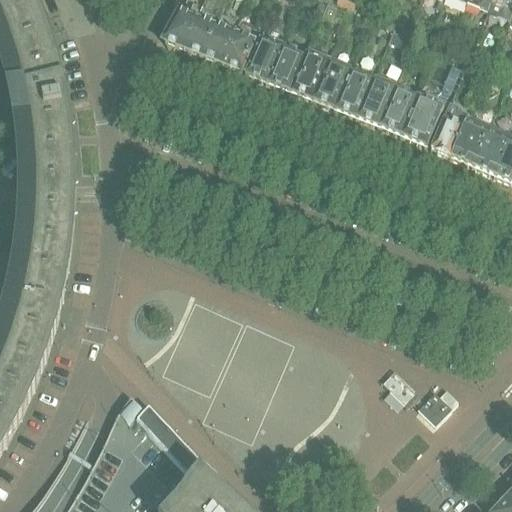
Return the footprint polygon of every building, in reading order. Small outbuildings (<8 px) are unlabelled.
[(0,0),(0,28),(5,41),(14,68),(21,96),(26,123),(29,145),(32,176),(32,181),(32,194),(32,210),(30,239),(27,268),(23,285),(0,259),(0,311),(0,312),(0,459),(6,450),(21,423),(34,394),(45,365),(55,335),(59,321),(63,305),(68,274),(72,243),(74,211),(74,195),(74,184),(74,175),(72,149),(68,118),(62,87),(54,57),(45,28),(33,0),(0,0)] [(183,57),(202,65),(215,33),(215,34),(221,20),(226,6),(211,0),(206,0),(202,12),(183,57)] [(339,0),(336,7),(345,11),(348,1),(345,0),(339,0)] [(470,0),(445,0),(446,0),(467,9),(470,0)] [(494,0),(470,0),(467,9),(487,17),(494,0)] [(511,0),(494,0),(487,17),(488,17),(489,20),(495,23),(499,22),(509,25),(511,19),(511,17),(511,0)] [(345,11),(346,11),(352,14),(356,5),(348,1),(345,11)] [(322,21),(327,8),(319,5),(314,18),(322,21)] [(187,22),(178,19),(164,44),(167,51),(183,57),(202,12),(193,8),(187,22)] [(327,8),(322,21),(323,21),(322,24),(331,28),(338,13),(327,8)] [(364,21),(372,24),(375,16),(367,13),(364,21)] [(202,65),(221,72),(240,28),(221,20),(215,34),(215,33),(202,65)] [(401,37),(405,26),(390,20),(385,30),(401,37)] [(366,37),(370,26),(357,21),(355,28),(358,35),(366,37)] [(372,27),(368,36),(376,39),(380,30),(372,27)] [(241,80),(254,49),(259,36),(240,28),(221,72),(241,80)] [(393,36),(388,47),(398,51),(403,41),(393,36)] [(259,47),(244,81),(266,90),(285,47),(262,38),(259,47)] [(431,38),(427,47),(437,51),(440,41),(431,38)] [(289,99),(305,61),(308,54),(307,56),(285,47),(266,90),(289,99)] [(289,99),(312,108),(331,63),(308,54),(305,61),(289,99)] [(472,56),(469,64),(475,67),(478,58),(472,56)] [(312,108),(334,117),(353,71),(331,63),(312,108)] [(468,65),(464,74),(471,77),(474,67),(468,65)] [(334,117),(356,126),(375,80),(353,71),(334,117)] [(485,82),(486,83),(505,91),(509,82),(489,73),(485,82)] [(379,135),(398,89),(375,80),(356,126),(379,135)] [(379,135),(401,144),(420,97),(398,89),(379,135)] [(420,97),(401,144),(427,154),(443,115),(446,108),(441,106),(420,97)] [(443,125),(430,156),(451,164),(468,122),(458,118),(459,115),(449,111),(443,125)] [(451,164),(473,174),(491,131),(468,122),(451,164)] [(473,174),(495,183),(511,142),(511,140),(491,131),(473,174)] [(511,190),(511,142),(495,183),(511,190)] [(467,359),(482,365),(491,343),(476,337),(467,359)] [(394,377),(383,389),(405,409),(416,397),(394,377)] [(435,399),(418,416),(435,432),(452,415),(435,399)] [(239,511),(196,466),(149,416),(145,419),(131,406),(128,409),(126,412),(123,415),(121,419),(116,426),(114,430),(112,435),(97,428),(84,422),(81,431),(77,439),(73,447),(68,456),(64,464),(60,472),(55,480),(50,488),(45,496),(40,503),(35,511),(34,511),(239,511)]
